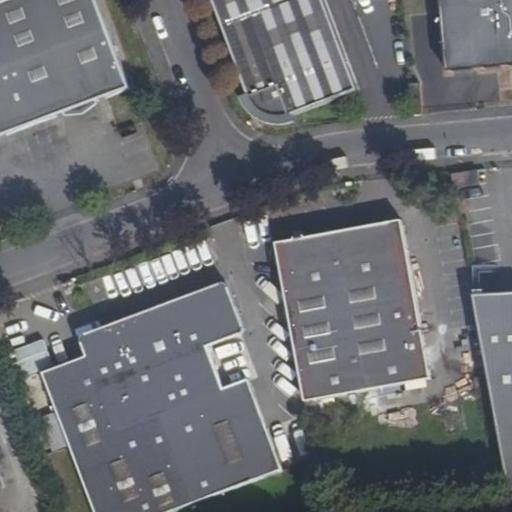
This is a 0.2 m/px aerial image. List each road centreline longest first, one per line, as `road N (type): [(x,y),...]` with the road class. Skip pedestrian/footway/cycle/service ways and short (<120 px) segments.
road 1 (unclassified): [(233,179),(354,148),(511,135)]
road 2 (unclassified): [(0,271),(233,179)]
road 3 (residential): [(233,179),(169,0)]
